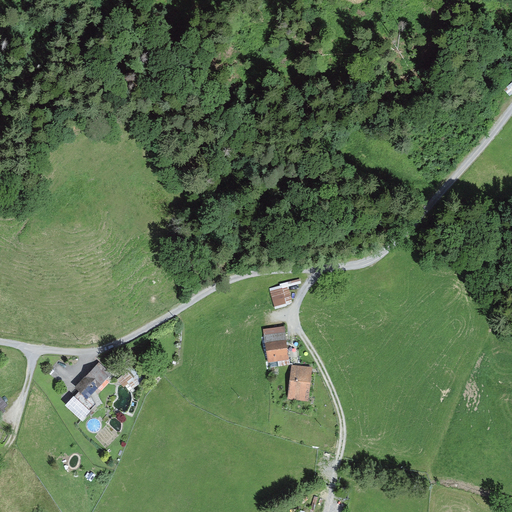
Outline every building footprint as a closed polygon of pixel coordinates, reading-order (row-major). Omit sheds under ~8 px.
[(293,299),(292,280),(274,281),(275,300),(293,299)] [(283,326),(262,329),(266,362),(288,359),(283,326)] [(309,368),(290,365),(286,400),(305,402),(309,368)] [(77,389),(89,400),(109,377),(96,366),(77,389)] [(0,413),(8,406),(0,396),(0,413)] [(74,396),(64,405),(79,420),(89,411),(74,396)]
